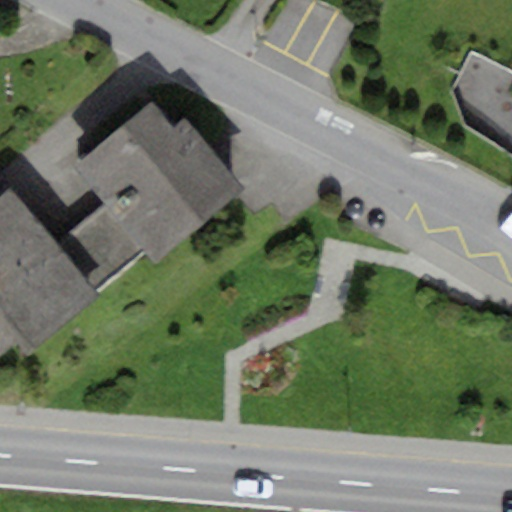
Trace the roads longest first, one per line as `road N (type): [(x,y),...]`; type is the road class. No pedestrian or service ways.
road 1 (tertiary): [(511,499),(0,454)]
road 2 (residential): [(69,0),(511,235)]
